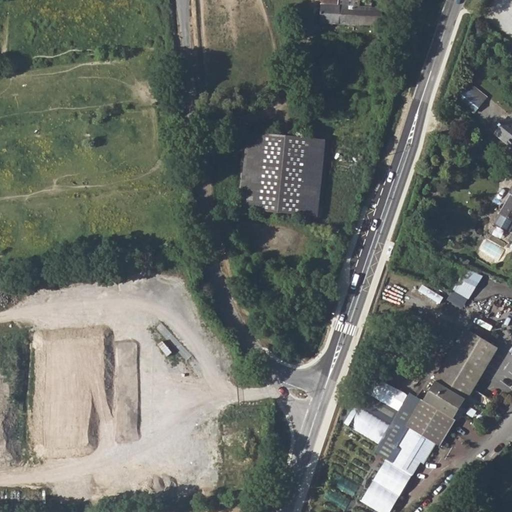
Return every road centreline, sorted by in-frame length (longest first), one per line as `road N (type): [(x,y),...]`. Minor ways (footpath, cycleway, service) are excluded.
road 1 (tertiary): [(455,0),(330,382)]
road 2 (unclassified): [(182,0),(215,286),(257,360)]
road 3 (residential): [(421,511),(511,417)]
